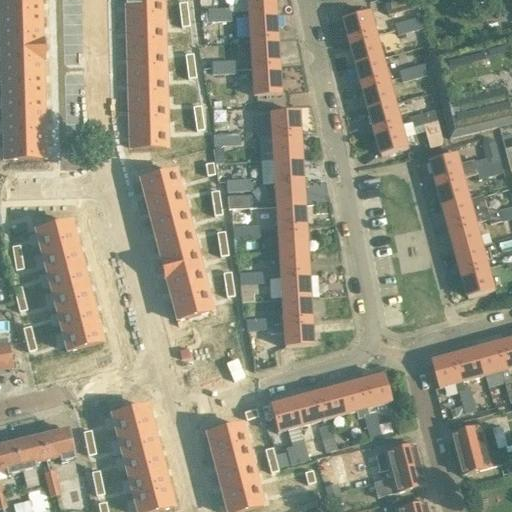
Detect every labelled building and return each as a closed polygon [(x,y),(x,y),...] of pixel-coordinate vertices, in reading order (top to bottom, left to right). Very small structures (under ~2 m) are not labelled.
[(39,0),(0,0),(0,16),(40,16),(39,0)] [(162,0),(125,0),(126,19),(163,18),(162,0)] [(246,0),(248,18),(274,16),(273,0),(246,0)] [(389,17),(420,7),(417,0),(390,0),(385,2),(389,17)] [(187,17),(186,5),(178,6),(179,18),(187,17)] [(218,10),(218,13),(219,24),(231,23),(230,10),(218,10)] [(219,24),(218,13),(206,13),(206,16),(206,25),(206,27),(219,26),(219,24)] [(371,14),(344,22),(351,45),(378,37),(371,14)] [(40,16),(0,16),(0,35),(0,41),(41,40),(40,16)] [(274,16),(248,18),(249,44),(276,42),(274,16)] [(181,30),(189,29),(187,17),(179,18),(181,30)] [(163,18),(126,19),(127,45),(164,44),(163,18)] [(420,20),(408,24),(407,24),(410,34),(422,31),(420,20)] [(410,34),(407,24),(395,27),(398,37),(410,34)] [(511,52),(511,34),(487,40),(491,57),(504,54),(511,52)] [(384,60),(378,37),(351,45),(357,67),(384,60)] [(41,40),(0,41),(1,65),(41,64),(41,40)] [(450,141),(511,126),(511,76),(510,77),(504,54),(491,57),(487,40),(429,54),(450,141)] [(278,69),(276,42),(249,44),(251,71),(278,69)] [(164,44),(127,45),(127,71),(164,70),(164,44)] [(184,58),(186,70),(194,69),(192,57),(184,58)] [(384,60),(357,67),(363,90),(390,82),(384,60)] [(41,64),(1,65),(2,89),(42,88),(41,64)] [(235,65),(222,66),(223,79),(235,78),(235,65)] [(222,66),(211,66),(209,66),(210,80),(223,79),(222,66)] [(427,77),(424,67),(412,71),(414,81),(427,77)] [(194,69),(186,70),(187,81),(195,80),(194,69)] [(278,69),(251,71),(253,98),(279,96),(278,69)] [(164,70),(127,71),(128,97),(165,96),(164,70)] [(414,81),(412,71),(399,74),(402,84),(414,81)] [(396,105),(390,82),(363,90),(369,112),(396,105)] [(42,88),(2,89),(2,113),(43,112),(42,88)] [(165,96),(128,97),(129,123),(166,122),(165,96)] [(220,102),(212,103),(213,110),(221,110),(220,102)] [(402,127),(396,105),(369,112),(375,135),(402,127)] [(194,122),(202,120),(200,109),(192,110),(194,122)] [(43,112),(2,113),(3,137),(43,136),(43,112)] [(424,127),(437,123),(434,113),(421,117),(424,127)] [(270,139),(299,137),(297,114),(269,115),(270,139)] [(424,127),(421,117),(409,120),(411,130),(424,127)] [(202,120),(194,122),(195,133),(203,132),(202,120)] [(166,122),(129,123),(130,150),(166,149),(166,122)] [(437,123),(424,127),(430,151),(443,147),(437,123)] [(408,150),(402,127),(375,135),(381,158),(408,150)] [(212,146),(225,146),(225,135),(212,136),(212,146)] [(238,145),(238,135),(225,135),(225,146),(238,145)] [(43,136),(3,137),(4,162),(44,161),(43,136)] [(299,137),(270,139),(258,140),(260,163),(300,161),(299,137)] [(473,164),(461,167),(458,156),(431,164),(437,187),(464,180),(476,176),(475,171),(473,164)] [(300,161),(260,163),(261,187),(273,186),(301,184),(300,161)] [(500,164),(487,168),(490,178),(503,174),(500,164)] [(206,178),(214,177),(212,165),(204,166),(206,178)] [(487,168),(475,171),(476,176),(478,181),(490,178),(487,168)] [(174,174),(139,183),(145,204),(180,195),(174,174)] [(238,181),(238,192),(251,191),(250,180),(238,181)] [(470,202),(464,180),(437,187),(443,209),(470,202)] [(238,192),(238,181),(225,182),(225,192),(238,192)] [(303,207),(301,184),(273,186),(275,209),(303,207)] [(220,205),(218,193),(210,195),(212,206),(220,205)] [(180,195),(145,204),(150,223),(185,214),(180,195)] [(249,195),(227,197),(227,210),(249,209),(249,195)] [(482,199),(470,202),(443,209),(449,232),(476,225),(489,221),(487,216),(482,199)] [(222,217),(220,205),(212,206),(214,218),(222,217)] [(303,207),(275,209),(276,232),(304,231),(303,207)] [(511,209),(500,213),(502,223),(511,220),(511,209)] [(500,213),(487,216),(489,221),(490,226),(502,223),(500,213)] [(185,214),(150,223),(155,243),(190,234),(185,214)] [(70,224),(35,234),(40,254),(75,245),(70,224)] [(476,225),(449,232),(456,254),(482,247),(476,225)] [(258,228),(245,229),(246,240),(259,239),(258,228)] [(246,240),(245,229),(232,230),(233,240),(246,240)] [(304,231),(276,232),(278,256),(306,254),(304,231)] [(190,234),(155,243),(160,263),(195,254),(190,234)] [(224,234),(216,235),(218,247),(226,246),(224,234)] [(75,245),(40,254),(45,274),(80,265),(75,245)] [(226,246),(218,247),(220,259),(228,258),(226,246)] [(489,270),(482,247),(456,254),(462,277),(489,270)] [(19,248),(11,249),(13,261),(21,260),(19,248)] [(195,254),(160,263),(165,283),(200,274),(195,254)] [(307,277),(306,254),(278,256),(279,279),(307,277)] [(23,271),(21,260),(13,261),(15,273),(23,271)] [(80,265),(45,274),(50,294),(85,285),(80,265)] [(489,270),(462,277),(468,300),(495,293),(489,270)] [(264,273),(251,274),(252,284),(265,283),(264,273)] [(200,274),(165,283),(171,302),(205,293),(200,274)] [(252,284),(251,274),(238,275),(239,285),(252,284)] [(230,275),(222,276),(224,288),(232,286),(230,275)] [(307,277),(279,279),(281,302),(309,301),(307,277)] [(85,285),(50,294),(56,314),(91,304),(85,285)] [(234,298),(232,286),(224,288),(226,299),(234,298)] [(24,301),(21,289),(13,291),(16,303),(24,301)] [(205,293),(171,302),(176,323),(211,314),(205,293)] [(24,301),(16,303),(19,314),(27,312),(24,301)] [(310,324),(309,301),(281,302),(282,326),(310,324)] [(91,304),(56,314),(61,333),(96,324),(91,304)] [(258,331),(258,320),(245,321),(246,332),(258,331)] [(271,320),(258,320),(258,331),(271,330),(271,320)] [(96,324),(61,333),(66,354),(101,345),(96,324)] [(312,348),(310,324),(282,326),(284,350),(312,348)] [(183,382),(212,381),(209,327),(180,329),(183,382)] [(30,329),(23,331),(25,342),(33,340),(30,329)] [(218,346),(237,344),(236,330),(216,332),(218,346)] [(33,340),(25,342),(28,354),(36,352),(33,340)] [(511,370),(511,342),(501,345),(508,372),(511,370)] [(508,372),(501,345),(478,351),(486,378),(508,372)] [(8,347),(0,347),(0,372),(11,371),(8,347)] [(478,351),(456,357),(463,384),(486,378),(478,351)] [(463,384),(456,357),(433,364),(440,390),(463,384)] [(383,377),(359,383),(367,410),(390,404),(383,377)] [(359,383),(337,390),(344,417),(355,413),(357,420),(364,418),(369,417),(368,415),(367,410),(359,383)] [(463,403),(473,400),(469,388),(459,391),(463,403)] [(344,417),(337,390),(314,396),(322,423),(344,417)] [(322,423),(314,396),(292,402),(299,429),(322,423)] [(476,413),(473,400),(463,403),(464,407),(466,415),(476,413)] [(299,429),(292,402),(269,408),(276,435),(299,429)] [(455,418),(466,415),(464,407),(453,410),(455,418)] [(151,429),(146,408),(111,418),(116,438),(151,429)] [(255,411),(244,415),(246,422),(258,419),(255,411)] [(373,414),(368,415),(369,417),(364,418),(366,429),(377,426),(373,414)] [(380,439),(377,426),(366,429),(370,442),(380,439)] [(211,457),(246,447),(241,427),(206,437),(211,457)] [(322,442),(332,440),(328,427),(318,430),(322,442)] [(457,457),(497,446),(492,429),(482,432),(481,428),(452,436),(457,457)] [(151,429),(116,438),(122,458),(157,449),(151,429)] [(67,432),(40,438),(46,462),(58,459),(59,465),(74,461),(73,455),(67,432)] [(93,445),(91,433),(83,435),(85,446),(93,445)] [(40,438),(13,445),(19,469),(20,474),(22,474),(34,471),(32,465),(46,462),(40,438)] [(335,452),(332,440),(322,442),(325,455),(335,452)] [(289,447),(290,449),(294,466),(308,462),(303,443),(290,446),(289,447)] [(13,445),(0,448),(0,473),(6,472),(7,478),(20,474),(19,469),(13,445)] [(93,445),(85,446),(88,458),(96,456),(93,445)] [(413,446),(373,457),(378,475),(389,472),(390,475),(419,467),(413,446)] [(497,446),(457,457),(463,478),(492,470),(491,469),(505,466),(510,464),(511,473),(511,447),(506,449),(498,451),(497,446)] [(216,477),(251,468),(246,447),(211,457),(216,477)] [(162,469),(157,449),(122,458),(127,478),(162,469)] [(264,452),(267,464),(275,462),(272,450),(264,452)] [(286,454),(274,457),(278,470),(290,467),(286,454)] [(278,473),(275,462),(267,464),(270,475),(278,473)] [(424,488),(419,467),(390,475),(391,480),(373,485),(377,500),(395,495),(395,496),(424,488)] [(222,497),(257,488),(251,468),(216,477),(222,497)] [(132,498),(167,489),(162,469),(127,478),(132,498)] [(54,472),(43,475),(46,486),(57,484),(54,472)] [(102,485),(99,473),(91,475),(94,486),(102,485)] [(307,487),(315,485),(312,473),(304,475),(307,487)] [(57,484),(46,486),(49,498),(60,495),(57,484)] [(102,485),(94,486),(96,498),(104,496),(102,485)] [(326,500),(340,496),(337,485),(323,489),(326,500)] [(247,511),(262,508),(257,488),(222,497),(225,511),(247,511)] [(167,489),(132,498),(135,511),(160,511),(172,509),(167,489)] [(307,490),(294,494),(298,506),(317,499),(314,490),(307,492),(307,490)] [(340,496),(326,500),(330,511),(344,507),(340,496)]
